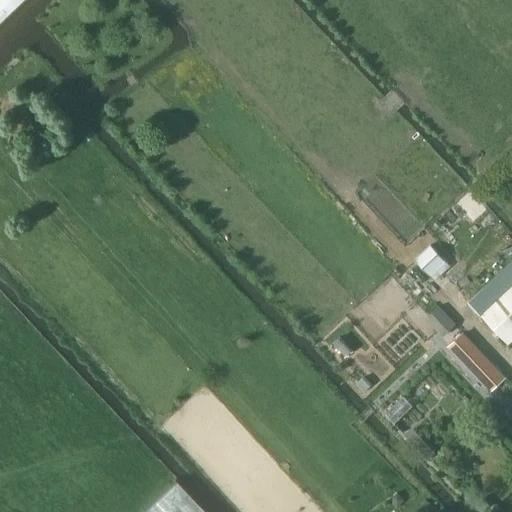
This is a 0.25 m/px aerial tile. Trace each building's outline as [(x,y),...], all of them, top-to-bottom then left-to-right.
[(0,0),(0,17),(18,0),(0,0)] [(430,276),(446,261),(431,244),(415,259),(430,276)] [(401,268),(394,275),(388,280),(411,305),(424,293),(401,268)] [(511,282),(480,313),(509,344),(511,341),(511,282)] [(438,306),(425,318),(442,336),(455,324),(438,306)] [(432,341),(438,335),(426,322),(420,328),(432,341)] [(497,368),(461,330),(450,342),(484,379),(497,368)] [(206,511),(176,479),(140,511),(206,511)] [(511,489),(507,487),(499,498),(511,506),(511,489)]
